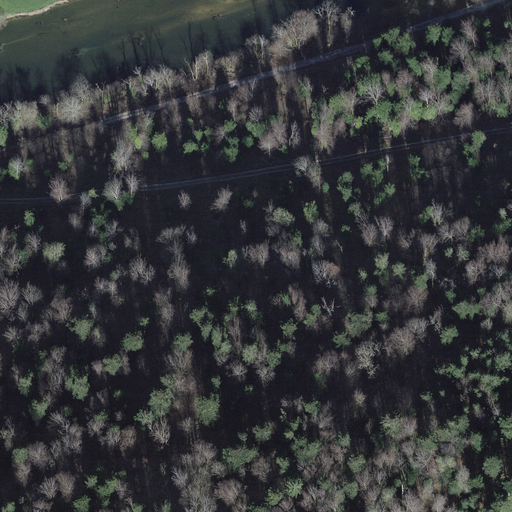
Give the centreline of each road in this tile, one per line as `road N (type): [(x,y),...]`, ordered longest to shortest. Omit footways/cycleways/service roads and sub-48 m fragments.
road 1 (track): [(511,323),(369,401),(276,400),(205,454),(117,461),(0,496)]
road 2 (track): [(0,199),(176,183),(511,127)]
road 3 (track): [(0,147),(495,0)]
